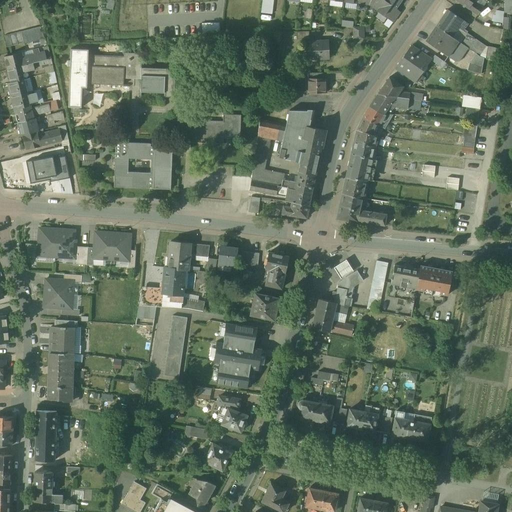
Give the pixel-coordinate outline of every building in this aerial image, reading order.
[(273,0),(262,0),(261,13),(272,14),(273,0)] [(370,0),(369,4),(378,10),(377,11),(385,0),(370,0)] [(385,0),(377,11),(388,19),(401,0),(385,0)] [(454,0),(478,15),(483,9),(478,5),(481,0),(454,0)] [(463,19),(447,9),(436,26),(452,36),(458,41),(460,42),(467,33),(463,30),(458,27),(463,19)] [(494,17),(498,18),(498,19),(501,20),(503,11),(495,10),(494,17)] [(468,23),(463,19),(458,27),(463,30),(468,23)] [(452,36),(436,26),(426,42),(455,62),(459,60),(468,48),(460,42),(455,50),(453,48),(458,41),(452,36)] [(41,27),(4,36),(7,48),(24,43),(24,44),(45,39),(41,27)] [(364,39),(363,28),(356,28),(356,27),(355,27),(355,28),(354,28),(354,39),(364,39)] [(309,31),(297,32),(298,39),(310,39),(309,31)] [(486,47),(467,32),(467,33),(460,42),(468,48),(479,57),(485,59),(487,47),(486,47)] [(329,40),(308,41),(309,60),(330,59),(329,40)] [(429,59),(411,46),(406,54),(396,68),(416,82),(421,74),(419,73),(429,59)] [(499,49),(487,46),(487,47),(485,59),(497,61),(499,49)] [(38,48),(32,50),(33,54),(26,56),(27,62),(20,64),(21,66),(33,63),(46,60),(44,51),(39,52),(38,48)] [(125,56),(88,55),(87,84),(124,85),(124,79),(142,79),(142,68),(142,65),(142,53),(125,53),(125,56)] [(18,54),(5,58),(7,70),(21,66),(20,64),(27,62),(26,56),(18,57),(18,54)] [(482,60),(475,54),(471,58),(479,64),(482,60)] [(445,63),(434,55),(431,60),(442,67),(445,63)] [(46,60),(33,63),(34,67),(41,66),(42,68),(44,68),(46,74),(48,74),(54,72),(51,59),(46,60)] [(33,63),(21,66),(21,69),(29,68),(30,71),(35,70),(34,67),(33,63)] [(482,67),(469,63),(467,71),(480,74),(482,67)] [(21,66),(7,70),(11,83),(24,80),(23,77),(31,75),(30,71),(29,68),(21,69),(21,66)] [(166,69),(142,68),(142,79),(141,92),(175,93),(176,69),(169,69),(169,68),(166,68),(166,69)] [(54,72),(48,74),(50,84),(57,83),(54,72)] [(406,82),(398,76),(395,81),(403,87),(406,82)] [(423,95),(399,92),(403,87),(395,81),(389,78),(378,95),(407,99),(420,101),(422,101),(423,95)] [(325,79),(308,79),(307,79),(307,92),(325,93),(326,79),(325,79)] [(24,80),(11,83),(14,96),(27,93),(24,80)] [(27,93),(14,96),(17,110),(31,107),(30,103),(37,102),(35,94),(28,96),(27,93)] [(407,99),(378,95),(369,107),(383,115),(389,107),(394,108),(404,109),(407,99)] [(481,98),(464,95),(462,107),(467,108),(480,109),(481,98)] [(420,101),(407,99),(404,109),(419,110),(420,101)] [(46,105),(31,109),(31,107),(17,110),(20,122),(34,118),(33,116),(47,113),(48,112),(47,109),(46,105)] [(61,106),(47,109),(48,112),(47,113),(47,115),(62,111),(61,106)] [(383,115),(369,107),(363,117),(377,125),(378,122),(380,123),(386,115),(383,115)] [(480,109),(467,108),(466,115),(479,117),(480,109)] [(326,131),(311,128),(311,127),(310,127),(313,112),(313,111),(289,110),(286,125),(282,141),(279,158),(283,159),(285,159),(295,162),(300,163),(298,171),(316,175),(320,156),(320,155),(321,148),(322,148),(326,131)] [(224,122),(194,120),(193,140),(224,141),(224,135),(241,136),(242,116),(224,115),(224,122)] [(377,125),(363,117),(356,130),(369,134),(372,135),(377,125)] [(20,122),(18,123),(21,136),(24,135),(39,131),(35,118),(34,119),(34,118),(20,122)] [(286,125),(260,120),(257,140),(270,143),(271,139),(282,141),(286,125)] [(477,126),(465,124),(464,136),(475,137),(477,126)] [(39,131),(24,135),(24,136),(23,136),(27,149),(41,145),(61,140),(68,138),(66,125),(58,127),(58,130),(43,134),(43,130),(39,131)] [(369,134),(356,130),(353,141),(375,147),(378,138),(372,135),(369,134)] [(284,174),(264,170),(270,143),(257,140),(252,178),(251,181),(281,186),(283,180),(284,174)] [(375,147),(353,141),(351,153),(372,159),(375,147)] [(151,144),(116,143),(114,188),(149,189),(149,187),(153,187),(153,189),(171,190),(173,145),(155,144),(155,147),(151,146),(151,144)] [(372,159),(351,153),(345,178),(365,180),(367,180),(368,180),(372,159)] [(57,156),(26,161),(31,184),(50,180),(50,182),(70,178),(66,156),(57,157),(57,156)] [(230,197),(231,165),(198,163),(198,172),(190,171),(190,185),(197,186),(196,196),(230,197)] [(421,163),(420,175),(433,175),(434,164),(421,163)] [(316,175),(298,171),(298,172),(296,182),(283,180),(281,186),(285,187),(312,192),(316,175)] [(457,189),(459,177),(446,175),(443,186),(457,189)] [(252,178),(232,177),(232,189),(250,190),(251,181),(252,178)] [(365,180),(345,178),(342,194),(363,197),(367,180),(365,180)] [(251,181),(250,190),(283,197),(285,187),(281,186),(251,181)] [(312,192),(285,187),(283,197),(289,198),(293,195),(292,203),(309,206),(312,192)] [(363,197),(342,194),(336,219),(359,223),(359,221),(361,210),(364,197),(363,197)] [(309,206),(292,203),(290,213),(288,207),(281,206),(280,214),(306,218),(309,206)] [(380,213),(361,210),(359,221),(378,224),(380,213)] [(57,229),(39,228),(39,235),(40,235),(40,238),(39,238),(38,254),(47,254),(46,257),(55,257),(57,229)] [(75,231),(57,229),(55,257),(64,258),(64,255),(75,256),(76,241),(73,241),(73,237),(74,237),(75,231)] [(113,233),(95,232),(94,248),(93,256),(94,256),(102,257),(102,259),(111,260),(113,233)] [(131,234),(113,233),(111,260),(120,260),(120,258),(129,259),(129,258),(130,250),(131,234)] [(191,244),(170,242),(168,267),(167,268),(185,269),(188,270),(191,244)] [(210,245),(197,244),(196,256),(208,257),(210,245)] [(238,249),(220,247),(218,262),(236,265),(238,249)] [(247,252),(240,251),(239,262),(245,264),(247,252)] [(259,254),(247,252),(245,264),(258,267),(259,254)] [(289,257),(269,252),(265,268),(269,269),(285,273),(289,257)] [(217,260),(208,258),(206,272),(205,277),(209,278),(215,279),(217,274),(215,274),(217,260)] [(353,271),(346,260),(334,268),(341,279),(353,271)] [(388,263),(377,261),(367,309),(378,311),(384,285),(384,284),(388,263)] [(420,270),(394,265),(391,284),(416,289),(420,270)] [(436,269),(420,266),(420,270),(416,289),(432,292),(436,269)] [(185,269),(167,268),(168,267),(165,267),(163,283),(162,293),(183,295),(185,269)] [(285,273),(269,269),(266,285),(282,288),(285,273)] [(452,272),(436,269),(432,292),(448,295),(452,272)] [(206,272),(199,271),(199,277),(203,282),(208,282),(209,278),(205,277),(206,272)] [(357,271),(339,282),(336,292),(333,292),(331,302),(336,303),(346,306),(349,306),(353,287),(363,281),(357,271)] [(64,280),(45,279),(45,293),(72,295),(73,282),(73,281),(64,280)] [(160,288),(148,287),(148,290),(142,290),(139,306),(161,307),(162,301),(182,303),(183,303),(183,300),(183,295),(162,293),(163,283),(161,283),(160,288)] [(416,289),(391,284),(388,296),(414,301),(416,289)] [(72,295),(45,293),(44,307),(62,308),(72,309),(72,295)] [(279,298),(255,293),(250,315),(275,320),(279,298)] [(331,302),(319,299),(315,313),(334,318),(335,312),(345,314),(346,306),(336,303),(331,302)] [(204,304),(183,300),(183,303),(182,303),(182,308),(182,309),(188,309),(203,312),(204,304)] [(334,318),(315,313),(312,327),(331,331),(333,321),(334,318)] [(166,342),(179,346),(186,317),(173,314),(166,342)] [(354,326),(333,321),(331,331),(352,336),(354,326)] [(360,321),(357,334),(363,336),(366,322),(360,321)] [(256,328),(227,323),(226,323),(226,324),(223,343),(218,342),(217,342),(217,343),(214,361),(214,362),(215,362),(220,363),(217,382),(216,382),(216,383),(217,383),(246,388),(247,388),(247,387),(250,368),(258,369),(258,370),(259,370),(259,369),(258,369),(261,350),(262,350),(262,349),(261,349),(253,348),(257,329),(257,328),(256,328)] [(61,326),(59,326),(59,327),(51,327),(50,334),(51,334),(51,352),(73,353),(74,327),(61,326)] [(8,329),(0,330),(0,344),(9,343),(9,340),(9,339),(8,333),(8,332),(8,329)] [(51,352),(49,352),(48,366),(48,371),(48,386),(72,387),(72,379),(69,379),(70,361),(73,361),(73,353),(51,352)] [(332,374),(319,371),(317,379),(331,381),(332,374)] [(323,380),(311,377),(310,383),(321,386),(323,380)] [(72,387),(48,386),(47,398),(63,399),(63,400),(71,400),(72,387)] [(414,392),(407,390),(405,399),(413,400),(414,392)] [(319,403),(303,400),(302,401),(300,401),(300,402),(299,403),(298,404),(298,405),(298,406),(299,407),(300,408),(300,409),(301,409),(303,410),(301,418),(315,421),(319,403)] [(333,406),(319,403),(315,421),(330,423),(333,406)] [(228,408),(221,406),(219,413),(225,416),(228,408)] [(225,416),(221,425),(241,433),(243,428),(244,429),(245,428),(246,428),(247,427),(248,425),(248,424),(247,423),(247,422),(245,421),(247,416),(228,408),(225,416)] [(341,409),(335,408),(332,423),(338,424),(341,409)] [(347,410),(341,409),(338,424),(344,425),(347,410)] [(364,412),(350,409),(346,426),(361,429),(364,412)] [(56,411),(37,411),(36,459),(55,460),(56,411)] [(370,413),(364,412),(361,429),(375,432),(378,414),(370,413)] [(415,415),(414,421),(409,420),(406,437),(427,441),(431,418),(415,415)] [(13,417),(0,416),(0,430),(12,431),(13,417)] [(380,416),(377,432),(383,433),(386,417),(380,416)] [(392,418),(386,417),(383,433),(389,434),(392,418)] [(403,419),(395,417),(392,435),(406,437),(409,420),(403,419)] [(207,431),(192,428),(191,437),(205,439),(207,431)] [(12,431),(0,430),(0,444),(12,445),(12,431)] [(218,446),(210,442),(201,459),(222,470),(231,453),(227,451),(228,448),(219,443),(218,446)] [(12,456),(0,455),(0,469),(11,470),(12,456)] [(11,470),(0,469),(0,482),(11,484),(11,470)] [(53,473),(35,472),(34,487),(52,488),(53,473)] [(215,485),(207,481),(197,479),(189,494),(205,503),(215,485)] [(146,489),(134,482),(121,504),(134,511),(140,511),(146,503),(140,500),(146,489)] [(173,493),(157,484),(151,494),(161,499),(167,502),(169,499),(173,493)] [(286,491),(271,484),(261,502),(280,511),(284,511),(289,504),(281,500),(286,491)] [(52,488),(34,487),(34,502),(51,503),(52,488)] [(10,490),(0,489),(0,503),(10,504),(10,490)] [(318,491),(311,490),(307,507),(321,510),(325,491),(320,490),(318,491)] [(330,492),(325,491),(321,510),(332,511),(335,511),(339,495),(332,494),(330,492)] [(63,496),(55,495),(54,504),(62,504),(63,496)] [(434,497),(426,496),(424,506),(424,507),(427,507),(432,508),(434,497)] [(360,498),(357,511),(372,511),(374,501),(360,498)] [(192,511),(169,499),(167,502),(161,499),(154,511),(155,511),(192,511)] [(386,511),(388,504),(374,501),(372,511),(386,511)] [(478,511),(468,511),(440,507),(439,511),(496,511),(498,504),(497,504),(497,505),(481,503),(482,501),(481,501),(478,511)] [(9,511),(10,504),(0,503),(0,511),(9,511)]
